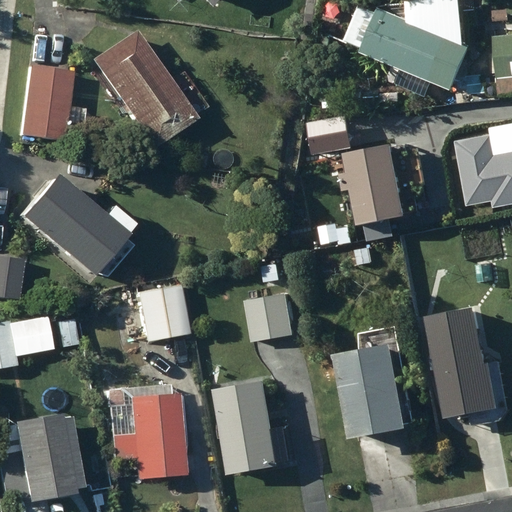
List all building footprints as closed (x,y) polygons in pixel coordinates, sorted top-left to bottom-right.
[(215,0),(225,11),(236,0),(215,0)] [(369,56),(440,87),(459,43),(385,11),(380,22),(367,52),(370,53),(369,56)] [(137,34),(93,64),(152,153),(197,123),(137,34)] [(511,36),(499,38),(503,81),(511,80),(511,36)] [(69,110),(75,74),(31,68),(22,136),(64,142),(65,130),(83,133),(86,113),(69,110)] [(479,92),(493,92),(493,76),(479,76),(479,92)] [(86,121),(85,130),(97,132),(98,122),(86,121)] [(482,126),(441,135),(454,193),(495,184),(482,126)] [(407,133),(358,143),(361,157),(354,159),(358,183),(368,181),(374,214),(421,204),(407,133)] [(0,196),(0,199),(71,257),(113,205),(90,186),(82,196),(33,156),(0,196)] [(374,251),(357,253),(360,267),(376,265),(374,251)] [(0,260),(0,285),(12,286),(12,284),(16,284),(17,262),(0,260)] [(60,261),(44,265),(47,278),(63,274),(60,261)] [(480,266),(482,285),(496,283),(494,264),(480,266)] [(283,266),(265,267),(266,283),(284,281),(283,266)] [(139,297),(147,345),(188,338),(180,290),(139,297)] [(250,303),(257,344),(296,337),(289,296),(250,303)] [(434,321),(455,421),(508,410),(499,367),(495,368),(483,311),(434,321)] [(0,371),(17,369),(15,359),(52,354),(47,320),(0,327),(0,371)] [(57,325),(61,349),(78,346),(74,322),(57,325)] [(345,361),(361,444),(418,433),(402,350),(345,361)] [(119,384),(119,392),(108,392),(113,464),(135,462),(137,482),(185,479),(180,398),(170,399),(170,388),(129,391),(128,383),(119,384)] [(227,430),(220,431),(221,438),(229,436),(236,479),(287,470),(273,385),(222,394),(227,430)] [(69,422),(0,434),(0,489),(3,504),(27,500),(29,509),(75,501),(74,496),(82,494),(69,422)]
